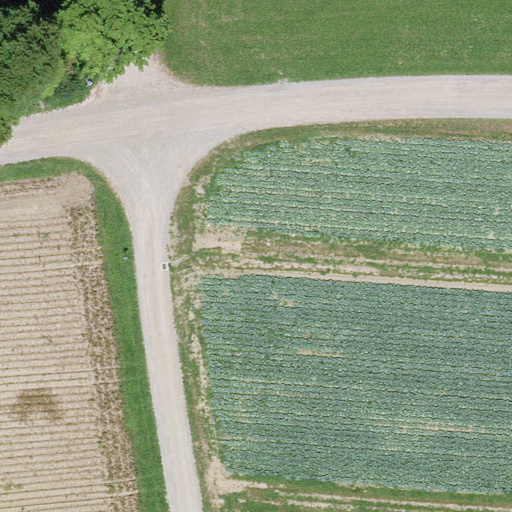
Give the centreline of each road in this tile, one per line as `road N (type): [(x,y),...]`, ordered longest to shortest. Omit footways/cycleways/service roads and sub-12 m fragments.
road 1 (unclassified): [(0,146),(149,110),(511,103)]
road 2 (track): [(149,110),(197,511)]
